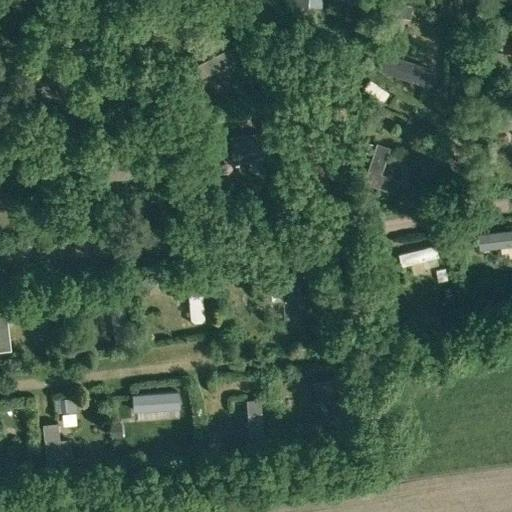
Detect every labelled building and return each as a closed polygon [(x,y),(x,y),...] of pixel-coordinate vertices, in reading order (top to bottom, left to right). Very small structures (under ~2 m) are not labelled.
[(140,31),(166,0),(165,0),(146,0),(129,22),(140,31)] [(412,6),(399,3),(396,15),(409,18),(412,6)] [(202,37),(208,44),(218,35),(212,28),(202,37)] [(492,52),(491,68),(502,69),(502,52),(492,52)] [(203,93),(245,80),(237,55),(195,68),(203,93)] [(386,56),(381,71),(423,85),(428,70),(386,56)] [(29,84),(53,105),(69,86),(45,66),(29,84)] [(209,98),(200,94),(196,105),(205,108),(209,98)] [(485,129),(511,127),(511,105),(485,107),(485,129)] [(229,136),(232,164),(273,158),(268,117),(253,119),(255,132),(229,136)] [(94,149),(105,146),(101,132),(90,135),(94,149)] [(0,171),(16,166),(19,177),(34,172),(24,136),(8,140),(13,155),(0,158),(0,171)] [(373,144),(363,140),(359,149),(370,153),(373,144)] [(362,181),(394,192),(399,179),(380,172),(389,147),(376,142),(362,181)] [(104,157),(108,180),(141,175),(137,152),(104,157)] [(511,230),(481,234),(483,250),(511,246),(511,230)] [(409,270),(446,257),(442,246),(405,258),(409,270)] [(439,281),(448,280),(446,269),(437,271),(439,281)] [(281,289),(283,318),(301,317),(298,272),(259,274),(260,290),(281,289)] [(145,276),(134,284),(141,293),(152,285),(145,276)] [(454,297),(451,288),(445,290),(448,299),(454,297)] [(209,293),(196,294),(198,332),(211,332),(209,293)] [(0,299),(0,349),(9,349),(3,299),(0,299)] [(64,310),(74,307),(72,299),(63,301),(64,310)] [(122,305),(98,309),(102,335),(114,333),(114,334),(115,341),(128,339),(122,305)] [(312,383),(324,425),(353,417),(341,375),(312,383)] [(177,392),(132,395),(133,409),(178,406),(177,392)] [(58,399),(59,411),(73,410),(72,398),(58,399)] [(267,402),(250,405),(255,433),(271,430),(267,402)] [(83,414),(67,415),(68,430),(84,429),(83,414)] [(122,437),(120,422),(110,423),(112,438),(122,437)] [(43,424),(48,474),(62,473),(60,455),(72,454),(70,439),(59,440),(57,423),(43,424)] [(216,452),(220,445),(212,440),(208,447),(216,452)] [(23,476),(34,467),(28,459),(17,468),(23,476)]
